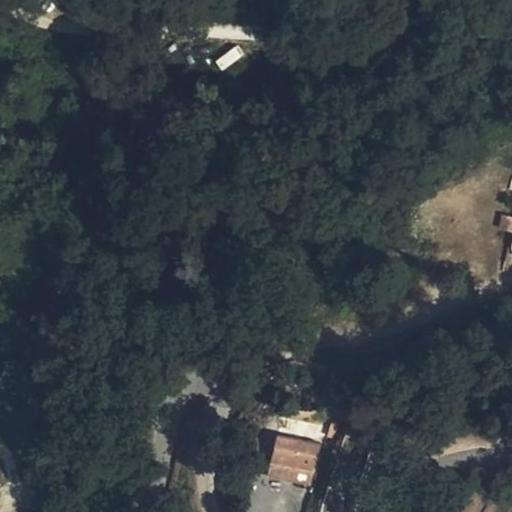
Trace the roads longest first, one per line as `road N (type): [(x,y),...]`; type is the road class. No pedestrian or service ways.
road 1 (residential): [(147,511),(172,406),(189,382),(211,381),(224,390),(207,473),(213,511)]
road 2 (residential): [(395,511),(414,481),(443,458),(511,442)]
